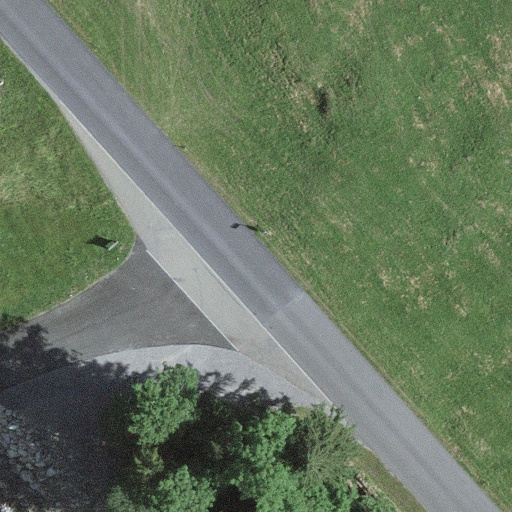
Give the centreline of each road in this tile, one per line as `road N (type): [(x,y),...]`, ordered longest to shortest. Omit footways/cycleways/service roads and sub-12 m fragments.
road 1 (tertiary): [(0,3),(462,511)]
road 2 (track): [(251,282),(132,347),(40,363),(0,380)]
